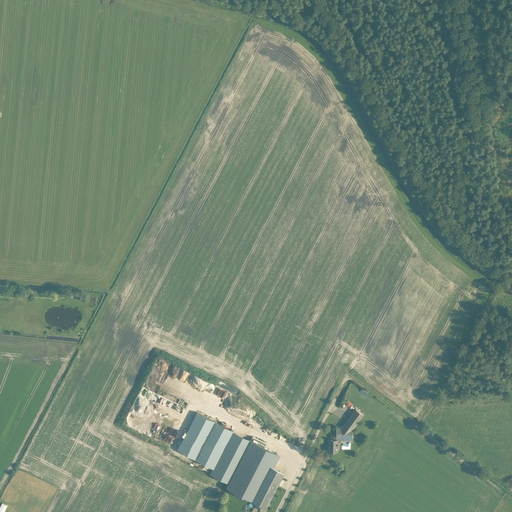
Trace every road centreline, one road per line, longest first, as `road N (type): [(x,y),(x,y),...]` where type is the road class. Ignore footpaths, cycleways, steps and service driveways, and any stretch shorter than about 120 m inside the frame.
road 1 (track): [(438,0),(463,116),(457,211),(447,227)]
road 2 (unclassified): [(270,511),(346,367)]
